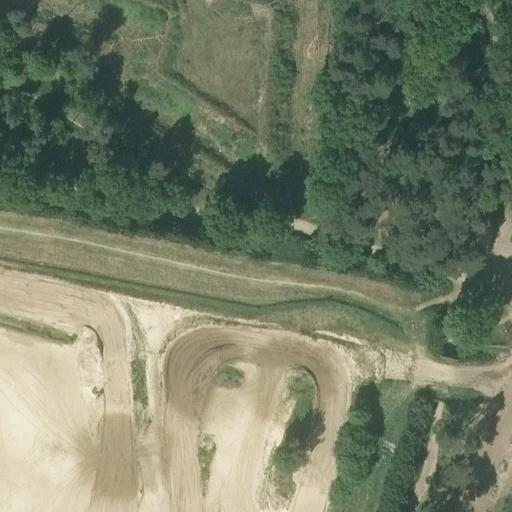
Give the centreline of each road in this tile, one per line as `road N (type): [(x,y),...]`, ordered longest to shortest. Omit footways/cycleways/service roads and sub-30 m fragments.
road 1 (track): [(282,219),(252,222),(0,176)]
road 2 (track): [(511,288),(282,219)]
